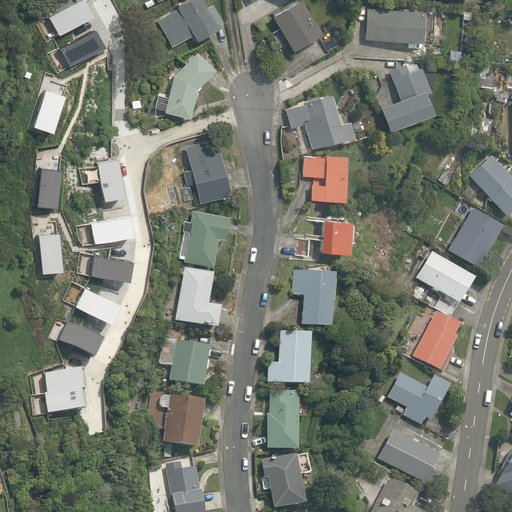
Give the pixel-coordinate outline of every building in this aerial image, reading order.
[(203,0),(199,0),(159,24),(174,50),(195,37),(201,47),(223,34),(203,0)] [(325,43),(302,1),(276,15),(299,57),(325,43)] [(430,13),(368,7),(365,42),(427,48),(430,13)] [(221,77),(203,55),(175,77),(171,99),(158,97),(156,110),(169,112),(169,116),(196,121),(201,93),(221,77)] [(418,62),(391,73),(403,102),(382,111),(393,137),(441,116),(418,62)] [(341,126),(333,96),(287,108),(293,131),(306,128),(312,153),(364,139),(359,121),(341,126)] [(194,171),(185,172),(189,188),(197,187),(201,206),(234,198),(221,139),(188,147),(194,171)] [(511,218),(511,175),(491,153),(468,173),(511,220),(511,218)] [(354,161),(303,158),(302,178),(314,178),(313,205),(352,206),(354,161)] [(504,226),(476,208),(449,251),(477,269),(504,226)] [(192,221),(185,220),(183,233),(189,234),(184,262),(218,268),(223,242),(229,244),(234,220),(194,212),(192,221)] [(316,222),(314,239),(325,240),(323,256),(357,261),(361,227),(316,222)] [(480,283),(434,255),(418,281),(465,309),(480,283)] [(213,307),(219,274),(185,268),(175,323),(222,331),(226,309),(213,307)] [(341,277),(293,274),(291,297),(306,298),(303,329),(336,331),(341,277)] [(466,328),(438,313),(414,358),(442,373),(466,328)] [(313,334),(281,332),(279,366),(271,365),(270,385),(310,387),(313,334)] [(174,369),(171,385),(208,391),(214,349),(164,341),(160,366),(174,369)] [(428,422),(432,425),(454,387),(432,376),(426,389),(401,376),(389,401),(405,408),(401,416),(424,428),(428,422)] [(209,405),(161,394),(158,407),(170,409),(162,446),(199,453),(209,405)] [(303,456),(303,396),(271,396),(271,456),(303,456)] [(443,460),(396,434),(381,462),(428,488),(443,460)] [(511,486),(511,444),(503,440),(490,465),(496,467),(487,484),(507,495),(511,486)] [(300,459),(265,466),(270,489),(273,488),(277,511),(302,511),(312,510),(300,459)] [(200,494),(195,467),(166,472),(172,511),(209,511),(207,492),(200,494)] [(418,511),(414,510),(419,500),(389,484),(373,511),(418,511)]
